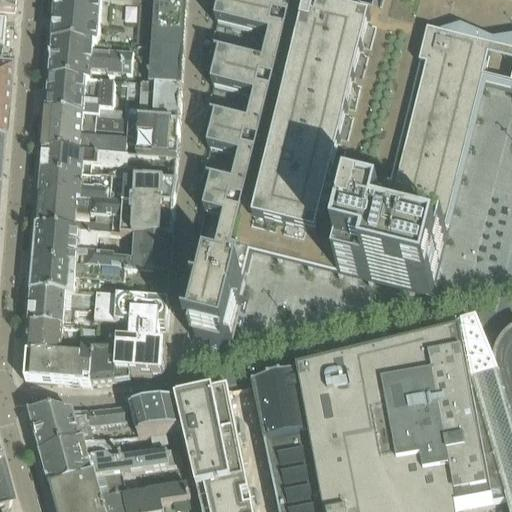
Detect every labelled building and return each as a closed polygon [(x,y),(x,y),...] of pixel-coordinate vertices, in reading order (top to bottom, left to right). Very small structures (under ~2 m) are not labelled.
[(0,0),(0,56),(1,56),(3,28),(4,20),(13,21),(14,0),(0,0)] [(58,0),(58,1),(104,6),(132,9),(132,0),(58,0)] [(159,0),(159,5),(159,12),(187,15),(188,0),(159,0)] [(199,305),(190,342),(196,343),(195,349),(228,357),(229,352),(252,261),(279,268),(282,268),(309,275),(313,276),(340,283),(343,283),(370,290),(373,291),(400,298),(403,299),(433,306),(436,294),(442,273),(448,246),(449,243),(456,216),(457,212),(464,185),(464,182),(471,155),(472,152),(479,125),(480,122),(486,94),(511,100),(511,0),(378,0),(373,19),(298,0),(223,0),(223,1),(222,6),(217,27),(218,27),(272,41),(265,68),(221,57),(221,59),(220,60),(220,64),(216,76),(213,90),(214,91),(256,101),(250,129),(217,121),(217,123),(209,154),(210,154),(241,162),(234,189),(214,184),(213,186),(212,191),(205,217),(206,217),(226,222),(221,242),(206,305),(205,306),(199,305)] [(101,48),(104,6),(58,1),(55,44),(101,48)] [(138,52),(155,54),(157,11),(141,10),(138,52)] [(187,15),(159,12),(157,11),(155,54),(185,56),(187,15)] [(101,49),(101,48),(55,44),(53,63),(136,71),(136,78),(146,79),(147,69),(136,68),(137,59),(112,57),(113,50),(101,49)] [(259,45),(256,58),(265,60),(268,47),(259,45)] [(155,54),(152,91),(182,94),(185,56),(155,54)] [(136,71),(53,63),(52,81),(94,85),(95,77),(109,78),(109,80),(135,81),(135,89),(145,90),(146,79),(136,78),(136,71)] [(8,75),(7,75),(0,74),(0,142),(3,143),(8,75)] [(94,86),(94,85),(52,81),(48,118),(126,127),(126,124),(114,123),(114,114),(116,115),(118,88),(102,87),(94,86)] [(182,94),(152,91),(145,90),(135,89),(123,88),(121,100),(128,100),(126,124),(126,127),(129,127),(181,133),(181,128),(182,94)] [(48,118),(45,153),(127,163),(128,145),(96,142),(97,135),(128,138),(129,127),(126,127),(48,118)] [(180,134),(181,133),(129,127),(128,138),(128,145),(127,163),(147,165),(178,169),(179,164),(174,163),(175,147),(180,147),(179,144),(180,141),(180,138),(180,134)] [(85,182),(91,182),(92,170),(126,174),(146,176),(146,188),(180,192),(180,188),(177,188),(178,169),(147,165),(127,163),(45,153),(43,178),(85,182)] [(84,199),(85,182),(43,178),(41,201),(110,208),(111,201),(84,199)] [(180,192),(146,188),(145,188),(138,187),(127,186),(125,210),(175,214),(175,213),(176,213),(176,211),(180,192)] [(41,201),(39,233),(100,239),(122,241),(123,232),(92,229),(92,220),(93,220),(93,221),(124,224),(125,210),(110,208),(41,201)] [(175,217),(175,214),(125,210),(124,224),(123,232),(122,241),(134,242),(154,244),(173,246),(175,218),(176,218),(176,217),(175,217)] [(127,279),(134,279),(134,268),(132,268),(132,267),(116,266),(117,262),(99,260),(100,239),(39,233),(36,269),(127,279)] [(134,242),(132,267),(132,268),(134,268),(134,279),(152,281),(154,244),(134,242)] [(173,246),(154,244),(152,281),(171,283),(173,246)] [(93,289),(126,292),(127,279),(36,269),(33,297),(92,302),(93,289)] [(171,283),(152,281),(134,279),(127,279),(126,292),(125,305),(170,310),(171,283)] [(33,297),(31,329),(66,332),(75,333),(76,329),(76,318),(93,319),(94,303),(92,302),(33,297)] [(93,319),(92,331),(125,334),(168,337),(168,334),(170,310),(125,305),(94,303),(93,319)] [(31,329),(28,357),(73,361),(74,349),(65,348),(66,332),(31,329)] [(85,334),(85,342),(96,342),(97,333),(85,332),(85,334)] [(125,334),(124,348),(121,387),(131,386),(132,380),(165,382),(167,350),(168,337),(125,334)] [(498,379),(511,426),(511,337),(507,343),(502,349),(499,356),(497,364),(497,371),(498,379)] [(299,378),(296,378),(320,511),(480,511),(507,507),(465,338),(299,378)] [(92,390),(95,359),(96,342),(85,342),(83,341),(81,361),(73,361),(28,357),(26,385),(92,390)] [(120,359),(95,359),(92,390),(121,387),(124,348),(121,348),(120,359)] [(320,511),(296,378),(254,390),(254,391),(255,397),(257,407),(258,411),(260,419),(263,436),(264,439),(278,503),(279,511),(320,511)] [(178,407),(176,407),(183,435),(184,435),(202,511),(253,511),(252,502),(253,502),(252,501),(248,484),(247,484),(244,469),(246,469),(246,467),(243,468),(241,455),(240,455),(237,440),(239,439),(239,438),(236,439),(234,425),(233,426),(230,411),(232,410),(232,409),(230,409),(227,396),(178,407)] [(176,407),(169,408),(132,412),(139,441),(176,436),(183,435),(176,407)] [(31,417),(42,457),(84,446),(94,445),(91,428),(130,426),(126,412),(94,416),(31,417)] [(94,447),(94,445),(84,446),(42,457),(52,491),(95,480),(171,468),(170,458),(115,465),(105,459),(116,457),(117,451),(115,445),(94,447)] [(57,511),(164,511),(163,508),(192,503),(188,488),(148,495),(148,497),(130,500),(125,481),(172,474),(171,468),(95,480),(52,491),(57,511)] [(0,511),(11,510),(0,469),(0,511)]
